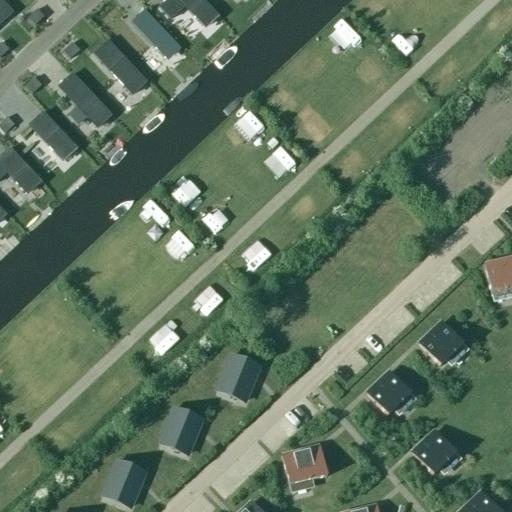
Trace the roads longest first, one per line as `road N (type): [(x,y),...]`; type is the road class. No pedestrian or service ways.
road 1 (residential): [(0,459),(492,0)]
road 2 (residential): [(174,511),(511,195)]
